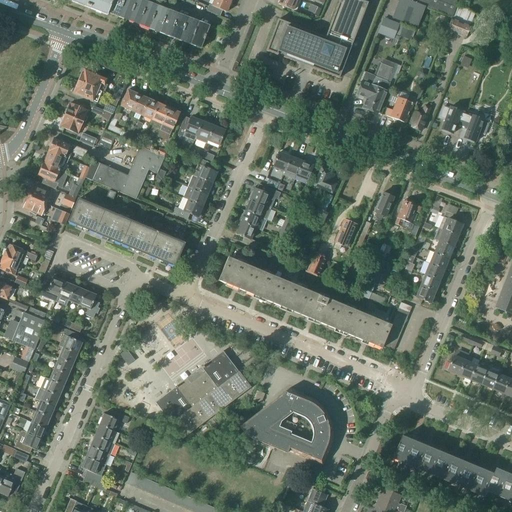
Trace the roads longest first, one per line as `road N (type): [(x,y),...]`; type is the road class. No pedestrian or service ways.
road 1 (secondary): [(266,107),(497,196)]
road 2 (residential): [(35,511),(127,292)]
road 3 (residential): [(396,390),(187,296)]
road 4 (residential): [(410,396),(497,196)]
road 5 (residential): [(187,296),(266,107)]
road 6 (secondary): [(66,30),(216,87)]
road 7 (residential): [(0,154),(25,128),(66,30)]
road 8 (residential): [(347,511),(396,390)]
